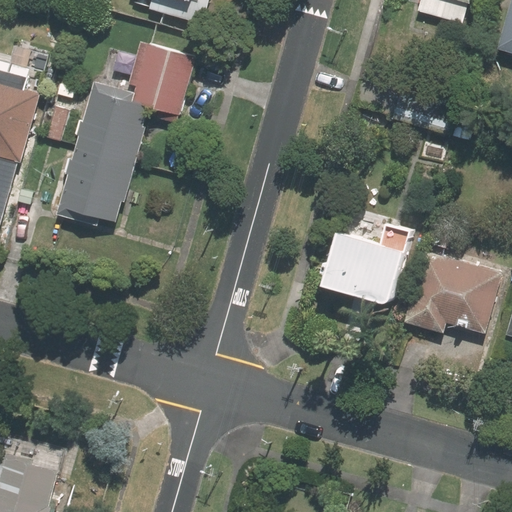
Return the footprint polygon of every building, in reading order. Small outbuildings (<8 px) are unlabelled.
[(157,0),(154,10),(207,25),(214,0),(157,0)] [(422,0),(421,8),(469,21),(474,0),(422,0)] [(511,7),(503,42),(511,44),(511,7)] [(183,116),(199,58),(144,42),(133,84),(140,86),(137,94),(100,83),(82,147),(83,147),(137,163),(139,163),(149,129),(141,127),(147,106),(163,111),(161,119),(181,125),(183,116)] [(50,54),(15,44),(9,65),(43,76),(50,54)] [(461,106),(364,79),(358,101),(397,111),(397,114),(454,130),(461,106)] [(0,221),(7,224),(44,94),(0,81),(0,221)] [(86,90),(70,85),(66,98),(83,103),(86,90)] [(472,136),(479,111),(462,107),(455,131),(472,136)] [(59,108),(55,121),(68,125),(72,112),(59,108)] [(51,137),(63,140),(68,125),(55,121),(51,137)] [(128,201),(139,163),(137,163),(83,147),(82,147),(63,216),(102,227),(105,218),(121,223),(127,200),(128,201)] [(511,164),(504,162),(499,181),(511,184),(511,164)] [(432,240),(450,245),(455,226),(437,221),(432,240)] [(333,276),(397,293),(414,232),(393,226),(390,237),(348,225),(333,276)] [(506,268),(431,247),(411,319),(449,329),(452,318),(489,328),(506,268)] [(49,511),(59,472),(34,466),(35,461),(6,455),(5,459),(0,458),(0,511),(49,511)]
